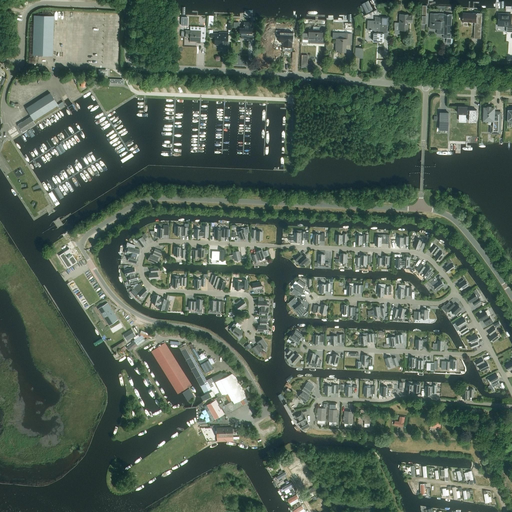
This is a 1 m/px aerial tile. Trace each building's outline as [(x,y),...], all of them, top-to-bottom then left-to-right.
[(430,29),(430,28),(438,29),(437,34),(438,34),(438,33),(441,33),(441,34),(444,34),(444,38),(451,38),(452,14),(445,14),(444,18),(438,18),(439,14),(431,13),(430,29)] [(477,13),(473,13),(463,13),(463,22),(475,23),(474,38),(481,39),(482,13),(477,13)] [(395,22),(395,34),(399,34),(400,30),(407,30),(407,20),(413,20),(413,15),(409,15),(409,14),(400,14),(400,23),(395,22)] [(506,14),(499,14),(498,23),(505,23),(505,25),(507,26),(507,32),(511,32),(511,25),(511,26),(511,17),(511,15),(506,14)] [(34,15),(33,55),(53,56),(54,16),(34,15)] [(368,21),(368,30),(371,30),(371,31),(372,31),(372,30),(376,30),(375,33),(374,33),(374,41),(384,42),(384,33),(387,34),(388,18),(376,17),(376,21),(368,21)] [(239,28),(239,33),(241,33),(241,38),(249,39),(248,40),(254,40),(254,33),(252,33),(252,28),(250,28),(251,23),(244,22),(243,28),(239,28)] [(308,29),(308,43),(316,43),(316,42),(319,43),(322,43),(323,29),(319,29),(319,27),(313,27),(313,29),(308,29)] [(185,37),(190,38),(190,41),(197,42),(197,43),(200,43),(201,30),(190,30),(190,31),(186,31),(185,37)] [(219,34),(210,33),(210,38),(214,38),(214,45),(222,45),(222,47),(227,47),(228,33),(219,32),(219,34)] [(280,32),(279,42),(283,42),(283,51),(291,51),(292,43),(293,33),(280,32)] [(336,48),(336,52),(345,52),(346,44),(351,45),(351,34),(344,34),(344,39),(336,39),(336,43),(333,43),(332,44),(332,47),(333,48),(336,48)] [(355,48),(355,58),(362,58),(363,48),(355,48)] [(33,121),(58,105),(50,93),(26,109),(32,117),(31,118),(30,117),(18,125),(22,133),(35,124),(33,121)] [(459,107),(458,113),(467,114),(467,113),(470,114),(470,122),(477,122),(477,110),(470,110),(467,110),(468,107),(459,107)] [(485,108),(484,120),(494,121),(493,126),(491,126),(491,132),(493,132),(493,133),(501,134),(501,113),(494,112),(495,108),(485,108)] [(449,113),(441,113),(440,130),(448,130),(449,113)] [(203,225),(202,228),(202,230),(195,229),(195,237),(201,238),(201,236),(208,236),(209,226),(208,226),(208,225),(204,225),(203,225)] [(169,234),(169,226),(164,226),(164,229),(158,229),(158,233),(154,233),(154,231),(150,231),(151,235),(154,235),(154,236),(163,237),(164,234),(169,234)] [(181,227),(175,227),(175,235),(181,235),(184,235),(187,235),(187,228),(184,227),(181,227)] [(215,230),(215,238),(221,238),(221,237),(228,237),(229,229),(222,229),(222,230),(215,230)] [(244,230),(238,232),(241,239),(247,237),(244,230)] [(252,230),(252,238),(256,238),(256,240),(262,240),(263,232),(255,232),(255,230),(252,230)] [(295,233),(295,241),(301,241),(301,239),(305,239),(306,232),(302,232),(302,233),(295,233)] [(137,241),(142,247),(147,244),(145,241),(147,241),(145,239),(148,237),(145,233),(142,235),(143,236),(137,241)] [(337,235),(336,243),(342,243),(342,241),(347,241),(347,236),(347,234),(344,234),(344,235),(337,235)] [(368,242),(369,237),(369,235),(365,235),(364,234),(364,236),(356,236),(356,244),(362,244),(362,242),(368,242)] [(376,237),(375,245),(381,245),(381,243),(383,243),(383,244),(386,244),(386,238),(387,238),(387,239),(389,239),(389,235),(386,235),(386,236),(383,236),(383,238),(376,237)] [(398,238),(397,246),(403,246),(403,244),(408,244),(408,237),(405,236),(405,238),(398,238)] [(416,239),(414,247),(419,249),(420,247),(422,248),(424,242),(416,239)] [(435,245),(430,251),(436,256),(435,257),(440,261),(445,255),(439,250),(440,249),(435,245)] [(136,263),(140,249),(129,246),(128,249),(127,255),(130,255),(128,261),(136,263)] [(175,247),(174,255),(181,256),(181,257),(185,257),(185,250),(180,250),(181,248),(175,247)] [(208,253),(208,250),(204,250),(204,249),(198,248),(198,250),(194,250),(193,258),(197,258),(197,256),(204,257),(204,253),(208,253)] [(69,249),(59,255),(67,269),(78,262),(69,249)] [(155,249),(152,256),(150,255),(148,261),(155,264),(158,257),(160,257),(162,252),(155,249)] [(212,252),(212,259),(219,260),(219,263),(225,264),(225,251),(220,250),(220,252),(212,252)] [(257,254),(252,255),(255,262),(258,261),(257,260),(259,260),(260,262),(265,260),(264,258),(262,250),(256,252),(257,254)] [(239,251),(233,252),(235,260),(242,259),(241,253),(239,253),(239,251)] [(298,260),(303,265),(304,264),(306,266),(311,262),(305,255),(303,256),(300,253),(295,258),(297,261),(298,260)] [(357,258),(357,265),(360,265),(360,264),(367,264),(367,256),(361,256),(361,258),(357,258)] [(382,266),(382,264),(389,265),(389,257),(383,256),(383,259),(382,259),(382,258),(379,258),(378,265),(382,266)] [(397,259),(396,267),(402,267),(402,265),(410,266),(410,257),(404,257),(404,260),(403,260),(403,259),(397,259)] [(447,267),(445,268),(449,273),(455,268),(451,262),(452,261),(450,259),(447,262),(448,264),(446,266),(447,267)] [(420,275),(424,277),(428,280),(430,278),(434,274),(431,272),(432,270),(428,266),(427,268),(421,264),(416,270),(421,273),(420,275)] [(136,274),(135,275),(133,268),(125,270),(127,277),(129,276),(130,281),(129,281),(130,285),(133,284),(136,283),(135,281),(138,280),(136,274)] [(151,274),(149,274),(150,280),(158,279),(157,272),(159,272),(158,269),(151,269),(151,274)] [(214,275),(213,280),(211,284),(214,285),(214,287),(224,290),(226,282),(219,280),(220,279),(217,278),(217,276),(214,275)] [(444,285),(441,280),(439,282),(434,276),(432,278),(434,280),(430,282),(432,285),(434,284),(438,290),(444,285)] [(180,279),(173,279),(173,287),(179,287),(179,285),(186,286),(187,278),(180,278),(180,279)] [(195,280),(194,288),(200,288),(200,286),(205,286),(205,279),(202,278),(202,280),(195,280)] [(247,288),(247,280),(235,280),(235,289),(240,289),(240,288),(247,288)] [(294,289),(292,292),(297,296),(300,293),(301,294),(304,289),(303,288),(306,284),(299,280),(298,282),(299,283),(294,289)] [(460,284),(459,285),(462,290),(469,286),(464,280),(459,283),(460,284)] [(253,284),(254,290),(256,289),(257,291),(259,290),(260,293),(264,292),(263,289),(262,289),(261,282),(253,284)] [(320,284),(320,292),(326,293),(326,291),(330,291),(331,283),(327,283),(327,285),(320,284)] [(148,292),(144,288),(143,289),(142,288),(139,284),(138,285),(133,290),(131,292),(135,297),(138,294),(143,298),(148,292)] [(348,286),(347,294),(353,294),(353,292),(361,293),(363,293),(364,285),(361,285),(355,285),(355,286),(348,286)] [(392,294),(392,287),(386,286),(386,288),(379,288),(378,296),(384,296),(384,294),(392,294)] [(406,289),(399,289),(398,297),(404,297),(404,295),(409,295),(412,295),(412,288),(409,288),(406,288),(406,289)] [(474,293),(468,297),(471,302),(472,301),(475,305),(481,301),(479,298),(478,299),(474,293)] [(160,297),(154,295),(152,303),(158,304),(157,307),(164,310),(167,300),(160,298),(160,297)] [(295,297),(289,303),(292,307),(294,305),(298,311),(299,311),(297,312),(301,316),(307,311),(302,306),(304,305),(300,300),(298,301),(295,297)] [(189,309),(195,309),(195,308),(202,308),(203,300),(197,300),(197,302),(189,301),(189,309)] [(240,300),(235,303),(240,310),(246,305),(243,300),(241,301),(240,300)] [(220,301),(210,301),(210,309),(217,309),(217,311),(220,311),(220,301)] [(258,301),(258,307),(261,307),(261,309),(260,309),(260,315),(266,315),(267,315),(268,312),(268,309),(269,309),(269,302),(266,302),(266,301),(258,301)] [(445,305),(442,307),(445,311),(448,308),(450,310),(451,309),(456,314),(461,309),(457,305),(456,306),(455,305),(453,303),(452,304),(449,302),(446,306),(445,305)] [(107,303),(99,308),(110,325),(118,319),(107,303)] [(314,308),(313,312),(316,313),(316,312),(326,314),(328,306),(322,305),(322,307),(317,306),(317,309),(314,308)] [(355,315),(356,308),(348,307),(349,305),(342,305),(342,313),(349,313),(349,315),(355,315)] [(386,316),(385,308),(380,309),(380,307),(374,308),(374,310),(370,310),(371,316),(375,316),(382,315),(383,316),(386,316)] [(395,309),(394,316),(397,317),(397,315),(404,317),(406,309),(400,308),(400,310),(395,309)] [(428,310),(422,310),(422,312),(418,312),(417,316),(413,316),(413,319),(421,319),(421,318),(428,318),(428,310)] [(485,311),(478,315),(481,321),(483,320),(485,324),(490,321),(492,323),(493,322),(490,317),(489,318),(488,316),(491,315),(488,310),(485,312),(485,311)] [(260,318),(260,326),(258,325),(258,331),(266,332),(266,322),(268,322),(268,318),(260,318)] [(464,318),(457,322),(461,329),(460,329),(463,335),(470,331),(466,324),(467,323),(464,318)] [(237,322),(235,325),(237,326),(232,332),(239,336),(242,332),(240,330),(241,329),(239,327),(241,325),(237,322)] [(494,328),(489,332),(491,336),(490,337),(494,342),(500,337),(495,331),(497,330),(494,328)] [(127,341),(135,336),(131,330),(123,335),(127,341)] [(302,335),(296,331),(293,335),(293,334),(289,339),(293,342),(292,343),(295,346),(296,344),(297,345),(301,340),(299,339),(302,335)] [(374,334),(367,334),(367,333),(363,334),(363,336),(361,336),(362,344),(368,344),(368,342),(375,341),(374,334)] [(321,334),(321,335),(320,335),(314,335),(314,343),(320,343),(320,341),(321,341),(321,342),(324,342),(325,336),(325,334),(321,334)] [(339,336),(332,336),(332,344),(338,344),(338,342),(345,342),(345,334),(339,335),(339,336)] [(397,337),(390,338),(391,346),(397,345),(396,342),(398,342),(398,343),(404,342),(403,335),(397,335),(397,337)] [(477,335),(470,338),(472,344),(471,345),(472,348),(479,345),(478,341),(479,340),(477,335)] [(262,339),(257,343),(258,344),(252,348),(257,355),(262,351),(261,350),(267,346),(262,339)] [(296,355),(292,352),(289,349),(286,352),(289,355),(287,358),(290,360),(291,359),(296,363),(301,357),(297,353),(296,355)] [(316,355),(310,353),(308,361),(318,363),(318,365),(321,366),(322,361),(319,361),(320,358),(316,356),(316,355)] [(329,355),(327,363),(330,363),(331,362),(338,364),(340,356),(334,354),(333,356),(329,355)] [(363,356),(362,364),(369,364),(369,365),(373,365),(373,358),(368,358),(369,356),(363,356)] [(207,357),(199,361),(205,373),(213,369),(211,365),(208,359),(207,357)] [(392,357),(386,359),(388,367),(395,364),(396,366),(399,365),(397,358),(392,359),(392,357)] [(416,361),(416,358),(410,358),(410,366),(417,367),(417,368),(423,368),(423,361),(417,360),(417,361),(416,361)] [(483,359),(476,362),(478,365),(479,365),(482,371),(489,367),(487,362),(485,363),(483,359)] [(442,361),(442,369),(449,369),(449,368),(457,368),(457,365),(457,360),(454,360),(451,360),(451,363),(450,363),(450,362),(442,361)] [(249,402),(246,397),(242,389),(241,388),(240,385),(237,379),(236,377),(232,374),(231,374),(230,375),(228,376),(226,373),(223,375),(222,372),(217,375),(220,380),(215,382),(219,389),(222,396),(219,392),(216,394),(218,397),(215,399),(216,400),(207,406),(214,417),(219,414),(220,416),(224,415),(221,410),(223,409),(226,415),(229,413),(229,411),(240,405),(241,406),(242,405),(239,401),(241,400),(243,399),(245,404),(249,402)] [(490,378),(487,379),(490,385),(489,386),(492,392),(495,391),(493,388),(499,384),(498,382),(497,380),(500,379),(497,374),(490,378)] [(304,391),(300,397),(302,399),(301,399),(305,402),(306,401),(310,397),(308,395),(312,389),(314,386),(308,382),(306,385),(303,390),(304,391)] [(415,386),(407,385),(406,393),(412,393),(413,391),(414,392),(420,392),(420,385),(415,384),(415,386)] [(326,386),(325,394),(331,394),(331,393),(336,393),(336,389),(339,389),(339,385),(333,385),(333,386),(326,386)] [(188,401),(195,396),(189,388),(182,392),(188,401)] [(474,389),(471,389),(471,391),(463,390),(463,398),(469,399),(469,397),(474,397),(474,389)] [(212,391),(201,397),(203,402),(204,401),(215,395),(212,391)] [(318,408),(318,413),(316,413),(316,417),(318,417),(318,420),(325,420),(326,409),(318,408)] [(337,422),(337,419),(339,419),(339,415),(337,415),(337,410),(330,410),(329,421),(337,422)] [(310,426),(307,421),(304,415),(303,416),(300,412),(294,416),(295,419),(297,418),(300,424),(303,430),(305,429),(308,427),(310,426)] [(345,412),(345,423),(352,423),(353,412),(345,412)] [(373,420),(373,415),(363,415),(362,420),(365,420),(364,424),(370,424),(370,420),(373,420)] [(395,421),(395,425),(403,427),(405,417),(400,417),(399,422),(395,421)] [(430,419),(430,422),(432,422),(431,425),(438,426),(438,428),(441,428),(442,421),(433,420),(433,419),(430,419)] [(225,428),(219,428),(219,437),(226,437),(233,436),(232,428),(232,429),(229,429),(229,428),(225,428)] [(287,462),(288,465),(299,460),(297,456),(287,462)] [(279,461),(270,466),(272,470),(281,464),(279,461)] [(474,470),(476,475),(479,474),(480,477),(483,476),(478,463),(474,465),(476,469),(474,470)] [(297,480),(307,476),(303,466),(298,468),(301,473),(295,476),(297,480)] [(285,472),(277,477),(279,480),(287,475),(285,472)] [(303,479),(308,488),(313,486),(308,477),(303,479)] [(291,482),(282,487),(286,493),(290,491),(290,490),(292,489),(291,487),(293,486),(291,482)] [(431,484),(431,495),(441,495),(441,484),(431,484)] [(297,494),(287,500),(289,503),(299,498),(297,494)]
